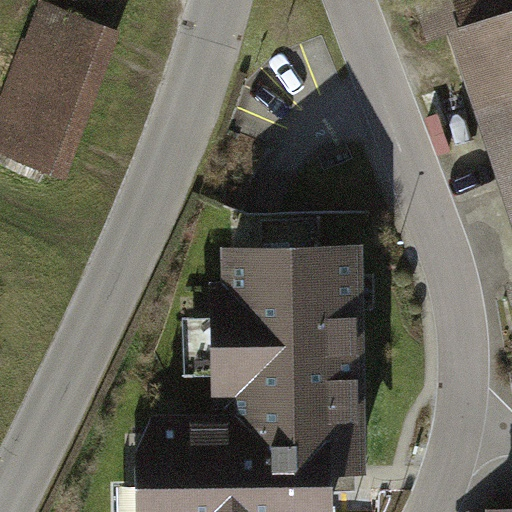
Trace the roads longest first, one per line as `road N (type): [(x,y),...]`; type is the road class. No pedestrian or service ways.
road 1 (tertiary): [(219,0),(176,149),(61,420),(9,511)]
road 2 (residential): [(352,0),(443,243),(466,337),(460,431)]
